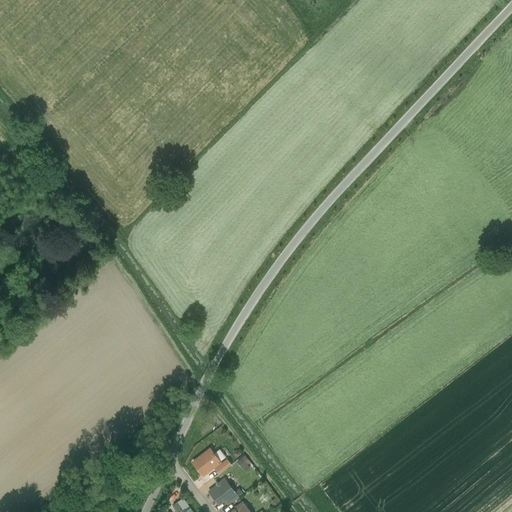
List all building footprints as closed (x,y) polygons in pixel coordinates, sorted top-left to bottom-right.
[(193,462),(203,475),(219,463),(209,450),(193,462)] [(245,470),(253,464),(247,454),(238,459),(245,470)] [(216,469),(220,474),(232,464),(228,460),(216,469)] [(209,492),(218,505),(227,498),(235,492),(227,482),(222,486),(220,483),(217,483),(217,486),(209,492)] [(239,496),(235,492),(227,498),(231,502),(239,496)] [(193,511),(184,499),(173,506),(176,511),(193,511)]
